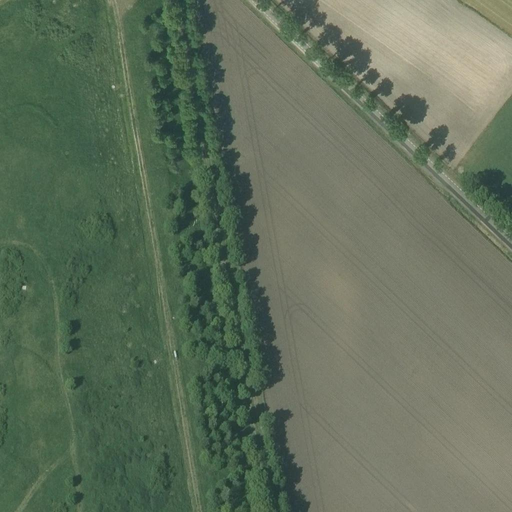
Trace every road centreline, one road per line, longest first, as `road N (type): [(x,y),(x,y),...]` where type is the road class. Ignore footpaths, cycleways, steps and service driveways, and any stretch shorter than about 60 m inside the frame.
road 1 (track): [(109,0),(200,511)]
road 2 (tertiary): [(511,246),(252,0)]
